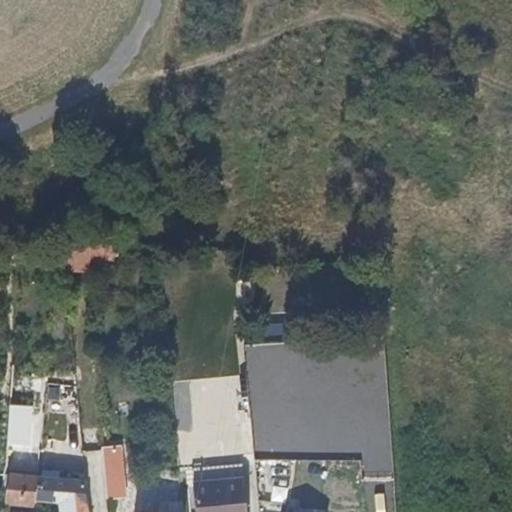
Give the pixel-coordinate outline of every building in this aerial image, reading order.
[(89,259),(113,261),(114,244),(65,241),(63,270),(88,271),(89,259)] [(43,408),(11,405),(7,465),(39,467),(43,408)] [(122,447),(103,448),(106,498),(125,497),(122,447)] [(193,480),(243,475),(242,462),(192,467),(193,480)] [(11,473),(7,501),(36,505),(39,475),(11,473)] [(39,475),(36,505),(42,505),(43,499),(64,501),(64,500),(88,500),(86,480),(39,475)] [(246,511),(243,475),(193,480),(195,511),(246,511)] [(64,501),(64,511),(89,511),(88,500),(64,500),(64,501)]
